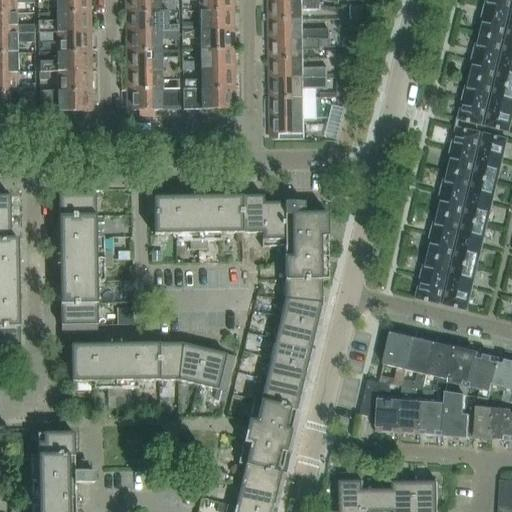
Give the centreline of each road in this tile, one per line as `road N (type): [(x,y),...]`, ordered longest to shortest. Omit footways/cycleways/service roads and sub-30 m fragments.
road 1 (residential): [(0,403),(39,376),(37,181)]
road 2 (residential): [(238,300),(140,302),(138,180)]
road 3 (residential): [(113,180),(106,0)]
road 4 (residential): [(488,463),(313,438)]
road 5 (unclassified): [(378,172),(414,0)]
road 6 (unclassified): [(511,332),(348,294)]
road 7 (residential): [(255,159),(248,0)]
road 8 (unclassified): [(313,438),(348,294)]
road 9 (residential): [(138,180),(256,178),(255,159)]
road 10 (unclassified): [(348,294),(378,172)]
road 11 (residential): [(255,159),(320,158),(378,172)]
